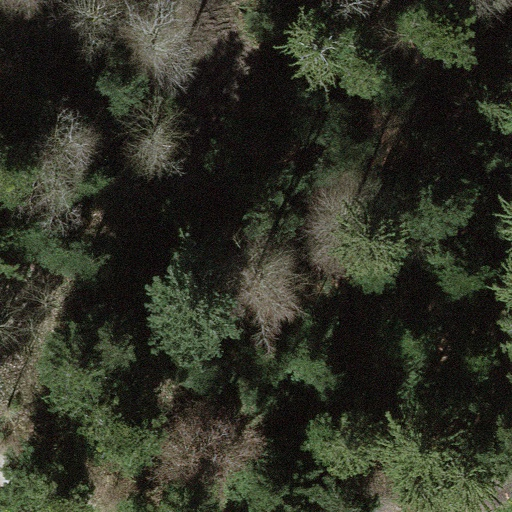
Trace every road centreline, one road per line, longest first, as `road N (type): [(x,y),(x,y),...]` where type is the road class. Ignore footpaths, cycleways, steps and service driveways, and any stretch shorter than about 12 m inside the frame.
road 1 (track): [(201,511),(235,392),(249,256),(228,84),(196,0)]
road 2 (track): [(228,84),(403,128),(511,181)]
